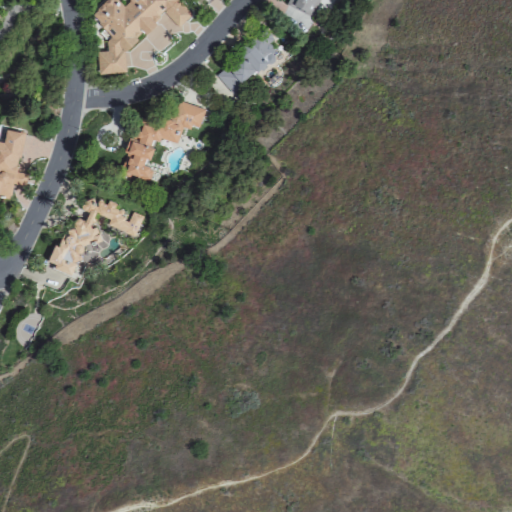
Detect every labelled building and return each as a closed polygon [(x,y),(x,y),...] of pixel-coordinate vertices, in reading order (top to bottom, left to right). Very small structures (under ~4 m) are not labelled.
[(190,13),(177,0),(127,0),(125,4),(121,4),(116,0),(103,0),(92,11),(93,19),(108,35),(105,43),(105,51),(95,52),(97,73),(124,71),(123,51),(134,40),(137,33),(146,32),(153,24),(153,19),(161,10),(177,26),(190,13)] [(286,0),(285,2),(310,13),(316,0),(286,0)] [(212,73),(229,93),(275,56),(266,45),(272,40),(265,30),(212,73)] [(118,180),(128,182),(129,177),(149,180),(151,169),(148,169),(154,139),(177,143),(180,126),(198,130),(202,108),(175,102),(172,119),(160,117),(159,122),(136,118),(132,138),(126,137),(118,180)] [(0,196),(7,198),(9,183),(23,185),(25,173),(14,172),(20,131),(3,128),(2,141),(0,140),(0,196)] [(43,264),(71,275),(83,242),(94,246),(100,230),(91,227),(95,214),(108,219),(105,227),(133,237),(141,217),(130,213),(127,221),(119,218),(122,212),(114,209),(114,206),(83,195),(70,230),(64,228),(57,245),(51,243),(43,264)]
